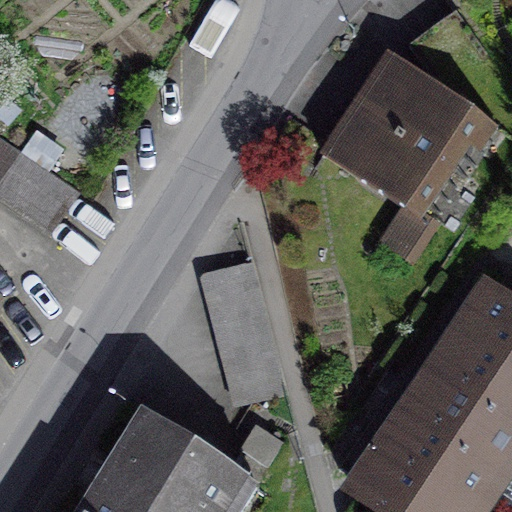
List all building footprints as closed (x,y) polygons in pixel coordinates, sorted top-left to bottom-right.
[(505,130),(391,61),(331,159),(445,229),(505,130)] [(0,148),(0,202),(53,239),(78,202),(0,148)] [(451,337),(511,375),(511,306),(483,288),(451,337)] [(511,432),(511,375),(451,337),(426,378),(511,432)] [(510,489),(511,486),(511,432),(426,378),(400,419),(510,489)] [(146,417),(85,511),(249,511),(263,491),(146,417)] [(453,511),(495,511),(510,489),(400,419),(373,461),(453,511)] [(341,511),(453,511),(373,461),(341,511)]
